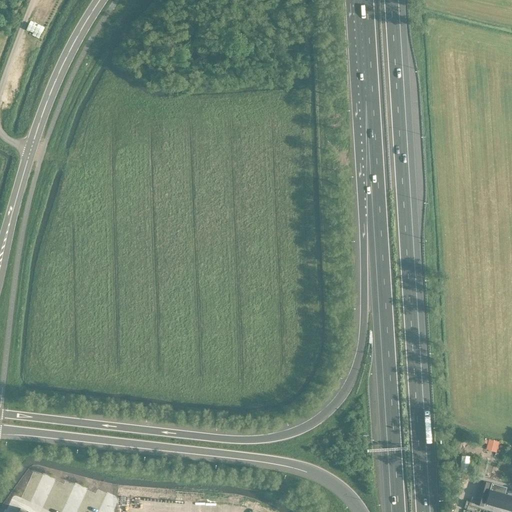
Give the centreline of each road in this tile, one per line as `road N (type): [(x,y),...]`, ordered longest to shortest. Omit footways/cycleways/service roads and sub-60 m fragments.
road 1 (motorway): [(376,216),(353,376),(314,422),(284,435),(230,440),(0,413)]
road 2 (motorway): [(424,511),(395,0)]
road 3 (motorway): [(0,430),(284,462),(333,480),(364,511)]
road 4 (motorway): [(376,216),(394,511)]
road 5 (secondary): [(0,261),(47,101),(100,0)]
road 6 (motorway): [(362,0),(376,216)]
